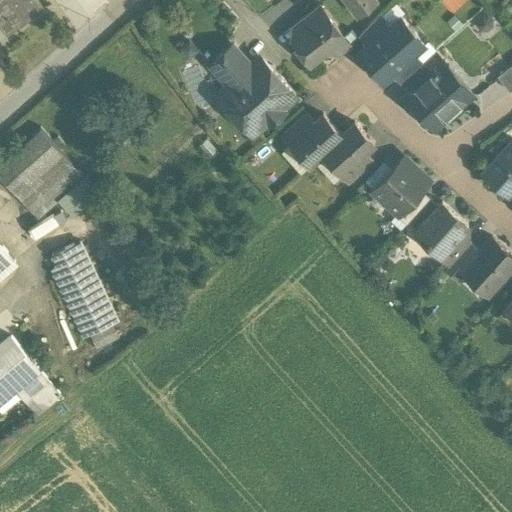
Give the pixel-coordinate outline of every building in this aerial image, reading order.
[(37,0),(0,0),(0,22),(7,33),(43,8),(37,0)] [(345,0),(358,16),(377,2),(375,0),(345,0)] [(318,4),(296,22),(303,31),(303,32),(326,14),(318,4)] [(326,14),(303,32),(303,31),(292,40),(309,63),(325,51),(343,37),(326,14)] [(379,14),(359,34),(368,44),(389,25),(379,14)] [(399,16),(389,25),(368,44),(358,52),(371,66),(412,30),(399,16)] [(412,30),(371,66),(383,80),(392,72),(413,53),(414,53),(424,44),(412,30)] [(343,37),(325,51),(338,56),(351,46),(343,37)] [(195,69),(207,59),(190,40),(178,50),(195,69)] [(232,44),(210,64),(227,83),(249,63),(232,44)] [(413,53),(392,72),(401,81),(422,62),(414,53),(413,53)] [(422,62),(401,81),(411,92),(435,70),(425,59),(422,62)] [(411,92),(402,99),(411,109),(415,106),(434,128),(472,94),(470,91),(466,95),(442,68),(446,64),(444,62),(435,70),(411,92)] [(271,69),(264,68),(264,64),(249,63),(227,83),(216,93),(229,108),(228,109),(250,135),(256,130),(257,130),(267,120),(273,121),(281,114),(282,108),(295,96),(271,69)] [(511,64),(497,76),(509,92),(511,90),(511,64)] [(305,114),(283,134),(291,144),(314,123),(305,114)] [(314,123),(291,144),(309,164),(323,152),(341,136),(323,115),(314,123)] [(341,136),(323,152),(341,172),(364,152),(373,144),(354,124),(341,136)] [(40,128),(0,163),(0,175),(41,219),(87,179),(40,128)] [(511,140),(484,173),(507,193),(511,187),(511,140)] [(341,172),(349,182),(372,161),(364,152),(341,172)] [(387,175),(373,190),(375,192),(379,187),(388,195),(389,204),(398,212),(400,213),(421,190),(429,181),(403,157),(387,175)] [(378,167),(364,182),(373,190),(387,175),(378,167)] [(421,190),(400,213),(398,212),(396,215),(406,224),(430,198),(421,190)] [(10,211),(11,206),(10,201),(7,196),(3,193),(0,192),(0,218),(3,218),(7,215),(10,211)] [(468,226),(442,202),(415,233),(441,256),(459,235),(460,235),(468,226)] [(459,235),(441,256),(450,264),(468,243),(460,235),(459,235)] [(478,252),(462,270),(463,271),(487,293),(495,284),(500,284),(504,279),(504,274),(511,265),(511,255),(491,237),(478,252)] [(450,264),(445,270),(455,280),(463,271),(462,270),(478,252),(468,243),(450,264)] [(0,274),(15,262),(0,244),(0,274)] [(111,323),(74,245),(52,255),(89,333),(111,323)] [(65,396),(11,335),(0,344),(0,370),(11,384),(41,416),(65,396)] [(0,370),(0,393),(11,384),(0,370)]
